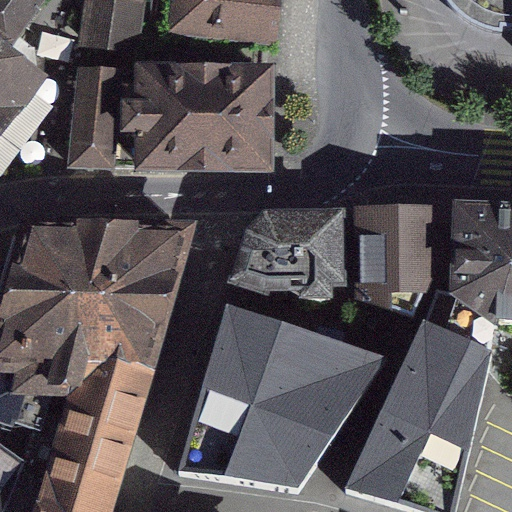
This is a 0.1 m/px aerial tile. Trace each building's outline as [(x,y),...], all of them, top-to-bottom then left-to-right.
[(170,0),(168,34),(278,45),(281,0),(170,0)] [(511,0),(468,0),(478,12),(501,23),(511,24),(511,0)] [(0,131),(36,89),(0,58),(0,131)] [(146,74),(146,167),(269,166),(269,73),(146,74)] [(432,203),(358,204),(353,308),(411,318),(432,203)] [(255,237),(241,288),(337,300),(342,206),(304,207),(282,216),(255,237)] [(461,321),(511,322),(511,218),(465,217),(461,321)] [(94,355),(152,362),(192,232),(50,234),(18,344),(94,355)] [(233,322),(184,469),(296,487),(346,413),(377,367),(233,322)] [(390,407),(352,497),(398,510),(428,437),(473,461),(491,379),(496,358),(425,328),(390,407)] [(94,355),(18,344),(10,381),(76,408),(94,355)] [(0,429),(0,511),(103,511),(152,362),(94,355),(76,408),(55,471),(0,429)]
